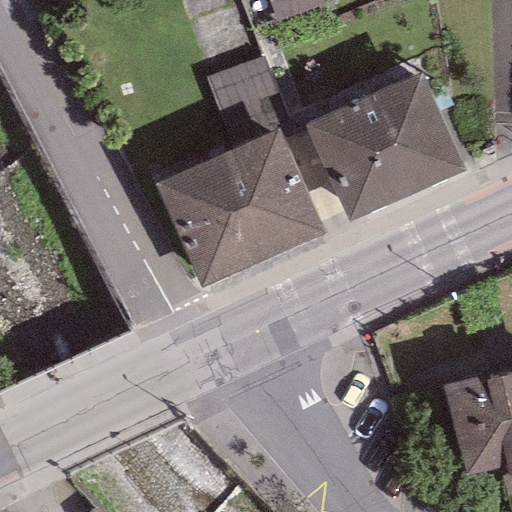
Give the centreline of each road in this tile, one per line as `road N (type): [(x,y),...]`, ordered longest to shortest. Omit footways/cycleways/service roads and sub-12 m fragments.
road 1 (residential): [(191,357),(0,3)]
road 2 (secondary): [(261,328),(511,211)]
road 3 (tertiary): [(261,328),(367,511)]
road 4 (secondary): [(20,436),(191,357)]
